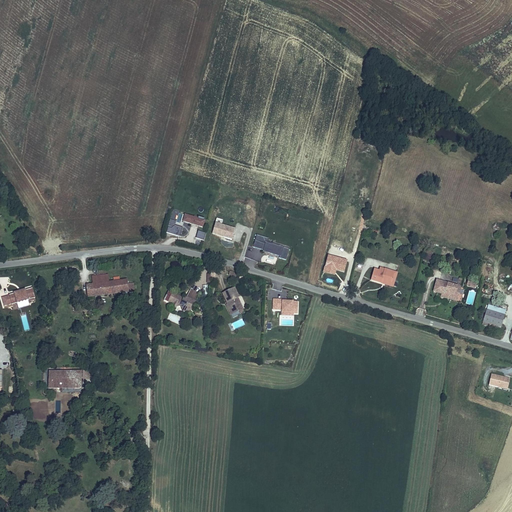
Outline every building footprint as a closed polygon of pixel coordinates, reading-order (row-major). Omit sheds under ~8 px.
[(184,214),(182,222),(203,228),(205,219),(199,216),(198,218),(184,214)] [(217,219),(212,234),(232,240),(236,229),(222,225),(223,220),(217,219)] [(177,222),(170,220),(168,228),(167,233),(180,237),(182,228),(176,226),(177,222)] [(206,233),(198,231),(195,238),(204,240),(206,233)] [(279,258),(286,260),(289,249),(268,243),(269,239),(257,235),(253,248),(263,251),(264,252),(279,256),(279,258)] [(246,257),(243,264),(255,268),(258,262),(246,257)] [(374,269),(371,281),(382,284),(384,278),(392,281),(395,272),(384,269),(383,272),(379,270),(374,269)] [(384,278),(382,284),(394,288),(398,273),(395,272),(392,281),(384,278)] [(127,279),(120,280),(120,278),(113,279),(114,281),(109,282),(109,274),(92,277),(93,284),(86,285),(87,296),(93,295),(94,297),(129,293),(128,286),(127,279)] [(455,298),(458,286),(437,280),(433,292),(441,295),(455,298)] [(457,303),(462,287),(458,286),(455,298),(441,295),(440,297),(457,303)] [(243,310),(244,309),(239,298),(240,298),(235,287),(222,293),(228,304),(226,305),(232,319),(245,313),(243,310)] [(14,294),(2,297),(4,306),(12,305),(17,303),(22,303),(29,301),(29,300),(36,298),(32,288),(26,291),(26,290),(14,293),(14,294)] [(196,302),(199,294),(190,289),(187,297),(186,299),(184,298),(169,292),(164,302),(171,305),(173,310),(179,307),(181,314),(191,312),(194,305),(196,302)] [(287,299),(272,299),(272,311),(280,311),(280,316),(294,316),(294,314),(298,314),(298,302),(294,302),(294,301),(286,301),(287,299)] [(482,323),(502,328),(506,310),(487,305),(482,323)] [(48,371),(48,389),(82,389),(82,371),(48,371)] [(510,378),(491,374),(488,386),(508,391),(510,378)]
